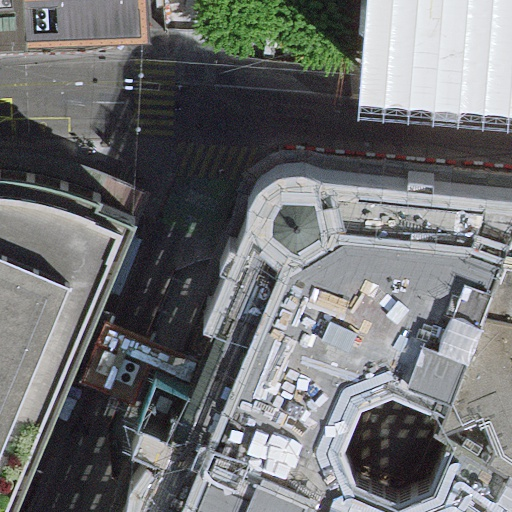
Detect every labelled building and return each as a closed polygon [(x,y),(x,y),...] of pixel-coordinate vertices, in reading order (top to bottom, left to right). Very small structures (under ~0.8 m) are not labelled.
[(0,0),(0,42),(31,40),(29,0),(0,0)] [(29,0),(31,40),(93,38),(146,36),(144,0),(29,0)] [(511,0),(385,0),(383,52),(494,63),(511,64),(511,0)] [(0,511),(22,511),(158,207),(128,195),(80,177),(33,159),(0,160),(0,511)] [(155,511),(511,511),(511,440),(458,408),(511,262),(511,198),(444,192),(332,181),(315,170),(301,169),(284,174),(272,186),(266,202),(268,218),(172,471),(155,511)] [(511,262),(458,408),(511,440),(511,262)]
